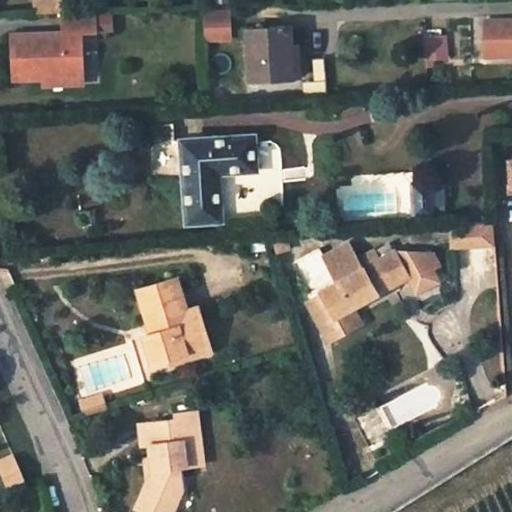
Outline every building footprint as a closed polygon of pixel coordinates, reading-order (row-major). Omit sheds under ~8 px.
[(64,13),(62,0),(33,0),(34,15),(64,13)] [(230,11),(205,12),(206,31),(231,30),(230,11)] [(77,85),(76,47),(91,47),(89,22),(89,17),(54,18),(55,40),(7,43),(10,87),(77,85)] [(89,22),(91,47),(106,47),(107,23),(89,22)] [(293,28),(251,29),(255,77),(297,74),(293,28)] [(511,28),(488,30),(489,65),(511,63),(511,28)] [(449,60),(447,33),(421,35),(423,62),(449,60)] [(266,147),(191,152),(198,234),(231,231),(227,182),(268,179),(266,147)] [(407,190),(407,221),(432,220),(432,209),(444,208),(443,189),(407,190)] [(388,214),(389,195),(346,194),(345,212),(388,214)] [(496,249),(495,229),(460,232),(461,251),(496,249)] [(273,262),(298,255),(294,243),(268,245),(273,262)] [(430,296),(459,277),(454,267),(461,264),(454,250),(404,254),(390,263),(384,252),(367,263),(361,255),(332,264),(350,291),(319,311),(340,342),(351,334),(355,341),(375,328),(366,315),(419,280),(430,296)] [(156,333),(144,336),(152,366),(207,352),(197,311),(182,315),(174,284),(145,291),(156,333)] [(485,376),(505,372),(502,350),(481,353),(485,376)] [(96,398),(74,404),(78,417),(100,410),(96,398)] [(174,423),(136,433),(152,482),(131,508),(135,511),(175,511),(173,506),(195,498),(186,468),(209,460),(193,411),(172,418),(174,423)] [(13,455),(0,459),(0,475),(5,489),(24,482),(13,455)]
